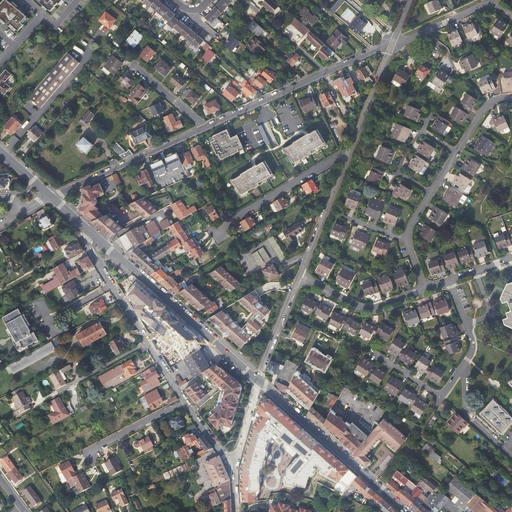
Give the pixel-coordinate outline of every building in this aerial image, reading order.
[(49,10),(51,11),(58,3),(59,4),(62,0),(40,0),(39,2),(49,10)] [(154,0),(150,5),(157,11),(163,3),(159,0),(154,0)] [(221,0),(220,0),(216,6),(222,12),(227,6),(221,0)] [(278,6),(270,0),(266,0),(262,4),(272,13),(278,6)] [(334,13),(345,1),(344,0),(338,0),(330,9),(334,13)] [(441,0),(433,0),(429,2),(433,12),(445,6),(443,1),(442,1),(441,0)] [(0,17),(17,32),(28,20),(11,5),(10,5),(7,2),(5,4),(2,2),(0,4),(0,13),(1,14),(0,15),(0,17)] [(157,11),(163,16),(169,9),(163,3),(157,11)] [(216,6),(210,12),(217,18),(222,12),(216,6)] [(304,7),(299,12),(303,16),(301,19),(307,24),(309,21),(313,25),(318,19),(314,15),(312,17),(307,12),(308,10),(304,7)] [(163,16),(169,21),(173,15),(175,14),(169,9),(163,16)] [(116,20),(107,12),(100,20),(109,28),(116,20)] [(220,20),(217,18),(210,12),(205,18),(215,26),(220,20)] [(179,21),(173,15),(169,21),(167,23),(173,28),(174,27),(179,21)] [(358,34),(367,24),(358,15),(349,25),(358,34)] [(304,36),(309,30),(295,17),(289,23),(304,36)] [(505,25),(496,19),(489,31),(498,36),(505,25)] [(186,25),(180,20),(179,21),(174,27),(180,32),(186,25)] [(254,21),(248,27),(258,37),(264,30),(254,21)] [(462,27),(464,32),(467,38),(477,34),(472,22),(468,25),(468,24),(466,24),(462,26),(462,27)] [(192,31),(186,25),(180,32),(186,38),(192,31)] [(446,35),(448,39),(451,46),(462,41),(456,29),(450,32),(451,33),(446,35)] [(128,48),(131,44),(135,48),(144,37),(136,30),(127,41),(124,45),(128,48)] [(348,40),(337,30),(327,42),(335,49),(342,42),(344,44),(348,40)] [(199,36),(192,31),(186,38),(192,43),(199,36)] [(320,50),(325,44),(323,42),(316,36),(313,33),(308,40),(320,50)] [(205,41),(199,36),(192,43),(198,48),(205,41)] [(252,36),(244,45),(256,55),(260,50),(263,52),(267,49),(252,36)] [(225,46),(232,52),(240,43),(233,37),(231,40),(228,43),(225,46)] [(142,56),(149,62),(156,53),(149,47),(142,56)] [(333,57),(336,53),(329,47),(326,51),(323,49),(319,54),(326,61),(328,59),(332,56),(333,57)] [(210,52),(208,50),(201,58),(203,60),(210,52)] [(60,62),(50,73),(29,98),(42,108),(82,61),(69,51),(60,62)] [(300,58),(294,52),(287,61),(293,66),(300,58)] [(466,58),(458,62),(460,67),(462,66),(465,71),(476,66),(471,56),(466,58)] [(111,73),(114,75),(122,65),(113,57),(105,67),(111,73)] [(171,70),(162,61),(156,69),(165,77),(171,70)] [(368,76),(372,73),(368,65),(357,71),(362,79),(363,78),(365,81),(369,78),(368,76)] [(426,69),(419,65),(416,70),(415,73),(423,78),(426,73),(427,73),(429,70),(426,68),(426,69)] [(400,68),(394,76),(405,83),(410,74),(400,68)] [(6,70),(0,77),(0,90),(5,94),(10,88),(5,83),(11,75),(6,70)] [(264,80),(266,77),(267,78),(266,79),(270,82),(276,76),(272,72),(270,74),(266,70),(263,73),(260,70),(257,73),(258,74),(259,76),(264,80)] [(448,76),(439,70),(431,82),(441,88),(448,76)] [(511,71),(503,73),(505,87),(511,86),(511,84),(511,71)] [(265,82),(259,76),(258,74),(254,79),(252,77),(248,83),(249,84),(254,88),(257,85),(260,88),(265,82)] [(350,74),(344,77),(345,80),(342,82),(340,78),(333,81),(336,88),(339,86),(345,98),(346,98),(347,101),(352,98),(351,95),(358,92),(353,82),(355,82),(350,74)] [(134,83),(126,75),(119,82),(128,89),(134,83)] [(187,84),(177,75),(171,82),(181,90),(187,84)] [(490,77),(478,83),(482,93),(486,92),(495,88),(490,77)] [(289,84),(283,79),(281,80),(283,84),(281,85),(282,87),(289,84)] [(246,88),(241,93),(247,98),(252,93),(254,94),(255,94),(256,92),(254,90),(248,85),(249,84),(248,83),(246,80),(242,85),(246,88)] [(140,86),(129,98),(137,105),(141,100),(139,99),(146,91),(140,86)] [(238,95),(238,94),(230,87),(224,95),(232,102),(235,98),(237,99),(239,96),(238,95)] [(200,98),(190,89),(184,96),(195,105),(200,98)] [(326,104),(335,100),(330,91),(322,95),(326,104)] [(466,94),(458,105),(469,112),(471,108),(470,107),(472,103),(473,104),(476,100),(466,94)] [(317,107),(320,105),(316,95),(312,96),(308,97),(309,98),(300,102),(304,111),(317,106),(317,107)] [(216,101),(205,106),(209,114),(219,110),(216,101)] [(160,103),(150,107),(154,116),(165,112),(163,108),(162,109),(161,106),(160,103)] [(418,110),(407,105),(403,117),(416,122),(418,116),(417,115),(418,110)] [(449,116),(458,122),(459,123),(462,119),(464,120),(467,114),(456,108),(455,107),(452,111),(449,116)] [(91,111),(81,123),(86,128),(97,116),(91,111)] [(176,122),(172,114),(164,117),(167,124),(169,123),(172,131),(183,126),(181,120),(176,122)] [(332,115),(326,118),(331,128),(337,125),(332,115)] [(442,135),(449,122),(446,120),(439,116),(436,119),(438,120),(435,125),(434,124),(432,128),(442,135)] [(508,127),(503,116),(498,118),(497,116),(491,119),(492,120),(489,121),(491,127),(494,126),(497,132),(503,129),(504,133),(505,133),(509,132),(509,131),(508,127)] [(14,118),(6,127),(13,134),(21,124),(14,118)] [(268,121),(258,126),(267,146),(277,142),(268,121)] [(410,131),(396,125),(390,138),(404,144),(407,136),(408,137),(410,131)] [(150,135),(146,126),(130,133),(134,144),(141,140),(141,139),(150,135)] [(28,134),(36,141),(43,134),(34,127),(28,134)] [(313,130),(284,148),(294,165),(306,158),(305,157),(320,148),(319,147),(325,143),(317,129),(313,131),(313,130)] [(210,138),(220,160),(244,149),(238,135),(231,138),(227,130),(210,138)] [(475,147),(483,153),(487,155),(494,143),(482,135),(478,141),(477,141),(473,147),(475,147)] [(84,137),(77,145),(86,153),(94,145),(84,137)] [(420,145),(416,150),(428,158),(434,149),(424,142),(421,146),(420,145)] [(125,153),(116,143),(112,148),(122,159),(127,158),(124,154),(125,153)] [(207,162),(209,160),(206,154),(205,154),(200,145),(193,148),(192,149),(196,158),(202,156),(203,159),(205,158),(207,162)] [(393,151),(381,146),(376,158),(390,164),(392,157),(390,157),(391,155),(393,151)] [(172,170),(183,165),(177,152),(152,164),(157,177),(168,172),(169,173),(172,171),(172,170)] [(180,156),(186,170),(191,167),(189,164),(195,161),(190,152),(180,156)] [(423,167),(426,162),(423,161),(417,156),(414,160),(415,160),(412,165),(411,164),(409,167),(419,174),(422,176),(427,169),(423,167)] [(465,163),(461,168),(473,176),(480,165),(470,159),(466,164),(465,163)] [(261,163),(261,162),(232,179),(242,197),(254,190),(253,188),(268,179),(267,178),(274,174),(265,160),(261,163)] [(384,172),(373,168),(368,181),(379,185),(380,180),(379,180),(381,175),(383,176),(384,172)] [(137,177),(141,185),(151,180),(147,169),(142,171),(143,174),(137,177)] [(122,184),(117,174),(113,175),(118,185),(122,184)] [(469,187),(467,185),(470,180),(460,174),(457,179),(455,178),(452,183),(464,190),(463,192),(465,193),(467,193),(470,188),(469,187)] [(5,178),(0,178),(0,187),(6,187),(6,182),(10,182),(10,179),(6,179),(5,178)] [(315,184),(312,178),(302,184),(307,193),(318,187),(316,183),(315,184)] [(99,201),(97,198),(100,197),(99,195),(104,192),(100,184),(92,188),(91,186),(87,187),(82,190),(84,195),(83,206),(79,210),(88,218),(91,221),(92,222),(105,216),(101,213),(99,211),(100,210),(96,205),(98,203),(99,201)] [(395,188),(392,193),(397,197),(404,201),(410,191),(400,185),(397,189),(395,188)] [(462,204),(467,198),(450,187),(445,195),(443,199),(455,207),(458,202),(462,204)] [(349,193),(345,205),(349,207),(349,209),(355,211),(360,197),(349,193)] [(286,201),(283,196),(273,202),(270,204),(274,210),(276,210),(277,209),(278,211),(289,204),(287,201),(286,201)] [(158,212),(146,201),(145,202),(143,199),(131,204),(145,217),(145,216),(146,218),(158,212)] [(188,210),(181,200),(171,205),(174,209),(175,208),(176,210),(175,211),(180,220),(196,210),(197,210),(195,206),(188,210)] [(371,218),(378,220),(384,206),(370,200),(365,214),(371,217),(371,218)] [(213,204),(206,208),(214,220),(220,217),(216,211),(217,210),(213,204)] [(438,230),(441,226),(448,215),(435,207),(432,213),(434,214),(430,219),(432,220),(430,224),(438,230)] [(400,213),(387,208),(383,220),(389,222),(388,224),(394,226),(400,213)] [(47,215),(44,209),(36,213),(42,222),(41,223),(40,224),(42,226),(43,227),(44,226),(46,230),(54,225),(48,214),(47,215)] [(110,218),(110,217),(108,215),(105,216),(92,222),(96,225),(97,224),(100,226),(98,227),(100,229),(102,230),(103,229),(107,233),(116,222),(111,218),(111,219),(110,218)] [(254,221),(250,215),(241,221),(246,230),(257,224),(255,220),(254,221)] [(172,225),(168,217),(161,222),(165,229),(172,225)] [(124,247),(127,252),(137,246),(149,239),(153,237),(160,232),(162,231),(155,220),(146,226),(144,224),(143,225),(138,228),(138,226),(120,237),(126,246),(124,247)] [(170,226),(175,236),(176,235),(179,234),(184,230),(179,221),(173,225),(170,226)] [(284,232),(290,241),(296,238),(295,235),(303,230),(298,223),(287,230),(286,228),(283,230),(284,231),(284,232)] [(331,235),(329,237),(333,239),(334,236),(343,240),(348,228),(344,227),(344,228),(338,226),(338,225),(335,224),(331,235)] [(437,233),(425,225),(421,230),(423,231),(420,236),(430,243),(437,233)] [(188,236),(184,230),(179,234),(176,235),(176,236),(177,238),(182,245),(187,253),(189,251),(184,244),(193,239),(192,238),(191,239),(189,235),(188,236)] [(350,246),(363,251),(369,238),(361,235),(362,234),(356,231),(350,246)] [(49,239),(55,250),(60,246),(66,243),(59,233),(49,239)] [(508,247),(511,245),(511,243),(509,237),(508,234),(495,239),(499,249),(503,248),(503,247),(508,245),(508,247)] [(286,257),(273,235),(267,238),(279,259),(281,257),(283,259),(286,257)] [(148,256),(137,246),(127,252),(127,253),(132,257),(147,271),(152,275),(161,269),(164,267),(162,265),(159,267),(154,263),(154,262),(182,245),(177,238),(168,244),(148,256)] [(195,243),(193,239),(184,244),(189,251),(190,251),(191,251),(200,245),(199,245),(197,242),(195,243)] [(372,251),(385,256),(390,244),(381,241),(381,242),(376,240),(372,251)] [(475,252),(477,258),(478,259),(483,257),(483,255),(488,253),(484,241),(473,245),(475,252)] [(65,248),(70,257),(83,250),(81,247),(79,242),(71,247),(71,245),(65,248)] [(196,259),(207,253),(205,249),(203,250),(200,245),(191,251),(196,259)] [(252,254),(259,266),(271,259),(264,247),(252,254)] [(471,262),(475,260),(474,258),(472,253),(471,248),(458,253),(462,265),(466,263),(466,262),(471,260),(471,262)] [(453,267),(459,264),(454,253),(443,257),(445,263),(448,269),(448,270),(454,268),(453,267)] [(168,268),(185,257),(184,255),(166,266),(168,268)] [(79,261),(85,271),(94,266),(91,261),(88,256),(79,261)] [(322,260),(316,270),(321,273),(320,275),(326,278),(333,265),(322,260)] [(442,273),(446,271),(445,270),(443,264),(441,260),(428,265),(432,276),(436,274),(436,273),(441,272),(442,273)] [(68,271),(63,263),(54,268),(57,274),(54,276),(55,279),(48,283),(52,290),(81,273),(78,268),(71,272),(70,270),(68,271)] [(263,270),(264,271),(270,281),(280,275),(274,265),(274,264),(263,270)] [(23,274),(30,271),(27,266),(21,270),(23,274)] [(231,274),(222,266),(210,273),(220,281),(222,278),(223,280),(222,281),(224,282),(231,274)] [(184,268),(183,267),(175,272),(177,276),(183,271),(182,269),(184,268)] [(169,276),(161,269),(152,275),(153,276),(159,281),(169,276)] [(354,276),(342,270),(335,282),(340,285),(340,286),(347,290),(354,276)] [(405,271),(394,275),(398,287),(403,285),(404,287),(410,285),(405,271)] [(179,284),(169,276),(159,281),(162,284),(169,290),(173,288),(179,284)] [(231,291),(242,284),(233,276),(227,282),(224,285),(231,291)] [(387,291),(394,289),(389,277),(378,281),(383,295),(388,293),(387,291)] [(70,300),(81,293),(74,281),(62,287),(70,300)] [(188,287),(184,281),(181,283),(179,284),(173,288),(173,289),(172,290),(173,292),(175,292),(177,294),(179,293),(184,289),(188,287)] [(375,294),(379,292),(375,281),(362,286),(366,297),(370,295),(370,294),(375,293),(375,294)] [(201,350),(202,349),(197,340),(199,337),(136,282),(127,292),(141,313),(165,335),(160,342),(168,350),(174,344),(178,348),(185,359),(201,350)] [(511,329),(511,283),(511,282),(507,283),(501,298),(503,303),(507,301),(511,310),(505,312),(507,318),(502,320),(504,326),(511,329)] [(42,286),(46,293),(52,290),(48,283),(42,286)] [(202,292),(196,287),(195,288),(194,287),(194,285),(193,284),(184,289),(179,293),(188,301),(189,301),(202,292)] [(259,301),(264,295),(257,289),(250,293),(239,300),(251,310),(252,310),(259,302),(259,301)] [(213,302),(202,292),(189,301),(188,301),(199,311),(213,302)] [(314,308),(317,302),(318,301),(313,298),(312,299),(307,297),(301,308),(311,314),(314,308)] [(95,316),(107,308),(102,299),(90,306),(95,316)] [(439,315),(450,311),(445,300),(440,301),(440,300),(434,302),(439,315)] [(215,302),(206,308),(210,314),(219,308),(215,302)] [(324,304),(321,302),(320,304),(317,310),(315,313),(327,320),(332,309),(328,307),(328,308),(324,306),(324,304)] [(422,319),(435,314),(431,303),(427,304),(428,306),(423,308),(423,307),(418,308),(422,319)] [(237,344),(241,348),(244,346),(255,333),(257,334),(262,328),(261,327),(265,322),(263,320),(271,311),(263,304),(263,305),(262,304),(255,313),(255,314),(242,328),(238,325),(229,336),(233,340),(234,339),(238,343),(237,344)] [(409,326),(420,322),(416,310),(410,312),(410,311),(404,313),(409,326)] [(5,325),(3,326),(5,330),(12,342),(10,343),(15,352),(20,349),(20,350),(35,342),(31,334),(28,336),(26,332),(29,330),(27,327),(25,328),(19,317),(15,311),(1,318),(5,325)] [(222,311),(209,319),(216,325),(217,324),(221,327),(220,329),(224,333),(234,321),(225,313),(224,314),(222,311)] [(339,328),(342,323),(345,317),(346,316),(340,313),(339,315),(335,312),(329,323),(339,328)] [(25,328),(27,327),(21,316),(19,317),(25,328)] [(352,319),(349,317),(348,319),(345,325),(343,328),(354,335),(360,325),(356,323),(351,320),(352,319)] [(84,345),(106,333),(100,322),(78,334),(84,345)] [(385,324),(382,322),(378,329),(376,333),(388,340),(394,330),(390,328),(389,329),(385,326),(385,324)] [(373,333),(376,327),(370,324),(370,325),(365,323),(359,334),(369,339),(373,333)] [(444,339),(450,336),(456,334),(458,334),(456,328),(454,329),(452,324),(440,328),(444,339)] [(308,334),(298,328),(294,336),(304,342),(308,334)] [(12,342),(5,330),(3,331),(10,343),(12,342)] [(63,342),(60,337),(53,341),(56,346),(63,342)] [(116,349),(118,353),(125,349),(119,337),(110,342),(114,350),(116,349)] [(458,341),(456,338),(451,339),(444,342),(449,355),(460,351),(459,347),(458,347),(456,342),(458,341)] [(399,355),(402,350),(405,345),(396,339),(389,349),(393,352),(392,353),(398,357),(399,355)] [(55,349),(52,341),(9,366),(12,371),(13,373),(55,349)] [(418,356),(407,349),(404,352),(401,357),(400,358),(403,361),(404,359),(409,363),(412,366),(418,356)] [(211,367),(201,350),(185,359),(196,377),(202,373),(211,367)] [(331,361),(313,351),(307,362),(315,366),(315,365),(317,367),(325,372),(331,361)] [(424,374),(425,373),(428,368),(432,363),(422,356),(415,366),(420,369),(419,371),(424,374)] [(277,380),(274,386),(279,390),(280,391),(295,362),(289,359),(285,366),(280,376),(277,380)] [(356,370),(367,377),(369,372),(373,367),(375,364),(369,361),(368,362),(363,359),(356,370)] [(122,365),(103,375),(107,382),(114,378),(113,377),(123,372),(126,377),(137,371),(135,368),(136,367),(132,360),(122,365)] [(285,366),(272,361),(267,371),(280,376),(285,366)] [(280,391),(285,396),(288,389),(297,371),(300,365),(295,362),(280,391)] [(211,367),(202,373),(205,376),(204,377),(212,384),(213,383),(217,386),(218,385),(228,379),(232,376),(218,363),(211,367)] [(50,376),(56,387),(66,382),(65,380),(67,379),(64,373),(73,367),(71,364),(50,376)] [(141,373),(144,377),(146,377),(147,379),(145,380),(141,383),(143,387),(158,379),(157,377),(160,376),(154,366),(141,373)] [(444,373),(433,366),(431,369),(427,375),(426,376),(430,378),(431,377),(435,380),(435,381),(438,383),(444,373)] [(375,369),(372,374),(369,378),(379,385),(387,372),(381,369),(380,370),(376,367),(375,369)] [(311,383),(297,371),(288,389),(298,397),(300,395),(308,386),(311,383)] [(180,376),(177,378),(182,386),(188,382),(186,379),(183,381),(180,376)] [(218,385),(226,393),(227,397),(226,397),(225,401),(226,401),(225,406),(224,406),(223,409),(213,417),(215,419),(214,420),(219,427),(220,426),(222,428),(227,424),(234,426),(238,412),(237,411),(240,401),(241,401),(245,387),(244,384),(232,376),(228,379),(218,385)] [(383,389),(395,397),(404,384),(398,380),(397,381),(391,376),(383,389)] [(161,383),(158,379),(143,387),(145,391),(161,383)] [(185,389),(197,402),(207,394),(196,382),(185,389)] [(319,391),(313,385),(310,388),(302,397),(300,399),(311,409),(315,399),(319,391)] [(11,394),(19,408),(29,402),(21,388),(11,394)] [(156,390),(154,390),(144,396),(152,410),(159,406),(158,405),(161,403),(161,402),(162,402),(159,395),(156,390)] [(398,399),(409,407),(411,404),(415,398),(416,397),(412,395),(411,396),(407,393),(408,392),(404,390),(398,399)] [(473,394),(480,400),(482,397),(475,391),(473,394)] [(328,398),(336,402),(338,397),(329,393),(327,397),(328,398)] [(167,402),(168,404),(177,399),(175,395),(170,398),(171,400),(167,402)] [(358,476),(270,398),(260,401),(241,467),(241,489),(241,502),(256,501),(256,497),(260,491),(260,470),(260,466),(262,467),(266,447),(265,447),(267,441),(271,442),(277,436),(293,449),(295,447),(302,452),(288,469),(285,481),(297,485),(298,483),(307,486),(309,476),(318,467),(317,466),(316,465),(317,463),(319,464),(323,468),(321,470),(325,474),(342,482),(343,481),(349,486),(352,483),(358,476)] [(325,405),(330,408),(332,409),(336,402),(328,398),(326,401),(327,402),(325,405)] [(51,404),(55,412),(56,413),(50,417),(54,424),(69,415),(67,411),(60,399),(51,404)] [(326,421),(322,416),(314,409),(318,401),(315,399),(311,409),(307,415),(313,420),(322,428),(323,427),(326,421)] [(417,400),(414,405),(411,410),(416,414),(414,417),(418,420),(427,407),(423,404),(424,402),(419,399),(417,400)] [(500,406),(494,400),(481,414),(501,434),(511,422),(511,417),(509,414),(508,415),(499,407),(500,406)] [(447,410),(450,407),(444,401),(441,405),(447,410)] [(30,404),(29,402),(19,408),(20,409),(19,410),(21,414),(31,408),(29,404),(30,404)] [(326,409),(322,416),(326,421),(331,412),(329,411),(326,409)] [(336,414),(332,410),(331,412),(326,421),(323,427),(329,432),(335,437),(343,426),(340,424),(342,422),(337,418),(338,417),(335,415),(336,414)] [(463,429),(468,423),(466,421),(456,412),(453,415),(454,417),(447,425),(457,434),(462,428),(463,429)] [(176,430),(185,425),(180,416),(171,420),(176,430)] [(359,448),(353,456),(366,467),(371,462),(365,456),(381,438),(396,452),(405,441),(402,439),(404,437),(390,424),(389,425),(383,420),(372,433),(363,443),(359,448)] [(371,433),(360,423),(342,443),(348,449),(353,454),(365,441),(364,440),(371,433)] [(187,440),(189,445),(197,440),(198,439),(196,435),(195,436),(194,433),(190,435),(189,434),(185,436),(187,440)] [(207,451),(214,447),(209,441),(204,436),(198,439),(197,440),(189,445),(188,445),(188,444),(178,449),(183,460),(180,461),(181,462),(189,459),(188,457),(193,455),(189,447),(199,442),(207,451)] [(151,437),(146,440),(146,439),(140,442),(138,441),(136,442),(135,445),(136,447),(138,447),(142,445),(145,450),(146,450),(154,445),(155,445),(151,437)] [(426,444),(422,449),(437,462),(440,458),(433,452),(433,450),(426,444)] [(379,466),(384,470),(392,462),(394,459),(389,455),(379,466)] [(111,474),(121,469),(114,456),(104,461),(111,474)] [(205,491),(211,506),(225,501),(231,499),(230,479),(227,472),(219,456),(205,463),(216,486),(209,489),(205,491)] [(0,463),(8,473),(15,468),(8,458),(0,463)] [(69,476),(77,471),(71,460),(62,465),(65,471),(62,472),(62,473),(65,478),(64,479),(66,482),(70,479),(69,476)] [(188,462),(163,473),(166,480),(191,469),(188,462)] [(23,478),(15,468),(8,473),(15,483),(23,478)] [(415,499),(416,500),(423,492),(409,480),(397,470),(386,486),(397,496),(409,506),(415,499)] [(69,476),(70,479),(71,479),(80,474),(79,471),(77,471),(69,476)] [(475,511),(482,505),(489,511),(498,511),(456,477),(450,472),(449,475),(454,479),(446,489),(455,497),(473,511),(475,511)] [(91,488),(83,473),(80,474),(71,479),(73,483),(75,482),(80,493),(91,488)] [(352,483),(370,499),(376,492),(366,483),(358,476),(352,483)] [(431,493),(432,493),(434,491),(435,489),(436,489),(424,478),(423,479),(417,486),(426,494),(429,491),(431,493)] [(120,498),(122,502),(121,502),(123,507),(130,504),(122,489),(111,494),(114,501),(120,498)] [(34,506),(38,504),(39,505),(43,503),(34,490),(26,496),(34,506)] [(435,492),(434,491),(432,493),(425,501),(415,511),(416,511),(428,511),(424,508),(432,499),(431,498),(434,494),(435,492)] [(385,511),(396,511),(397,511),(385,500),(376,492),(370,499),(375,503),(385,511)] [(434,503),(440,509),(442,507),(449,500),(449,499),(442,493),(434,503)] [(473,511),(455,497),(451,502),(463,511),(473,511)] [(419,502),(416,500),(415,499),(409,506),(410,507),(413,509),(415,511),(425,501),(422,499),(419,502)] [(107,511),(111,510),(106,500),(99,503),(95,505),(98,511),(105,511),(107,511),(106,511),(107,511)] [(463,511),(451,502),(449,500),(442,507),(447,511),(463,511)] [(373,505),(368,501),(364,506),(364,507),(368,510),(373,505)] [(310,511),(311,510),(300,507),(300,510),(289,507),(290,505),(279,502),(279,504),(272,503),(269,511),(310,511)]
